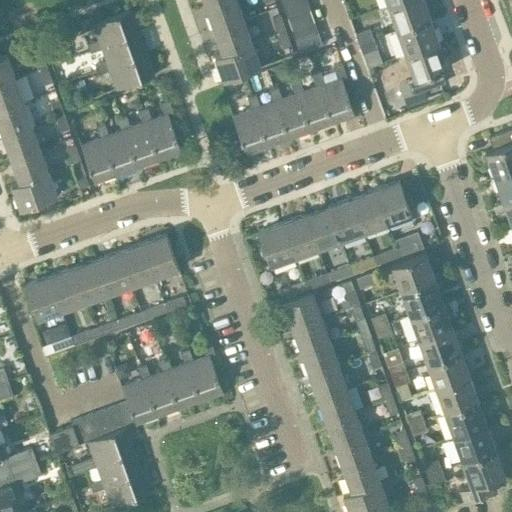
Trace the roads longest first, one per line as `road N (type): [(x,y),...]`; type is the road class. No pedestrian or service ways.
road 1 (residential): [(306,468),(213,204)]
road 2 (residential): [(511,352),(425,126)]
road 3 (residential): [(117,387),(57,409),(0,253)]
road 4 (residential): [(0,253),(104,216),(213,204)]
road 5 (residential): [(213,204),(382,141)]
road 6 (residential): [(425,126),(492,93),(465,0)]
road 7 (residential): [(382,141),(333,0)]
